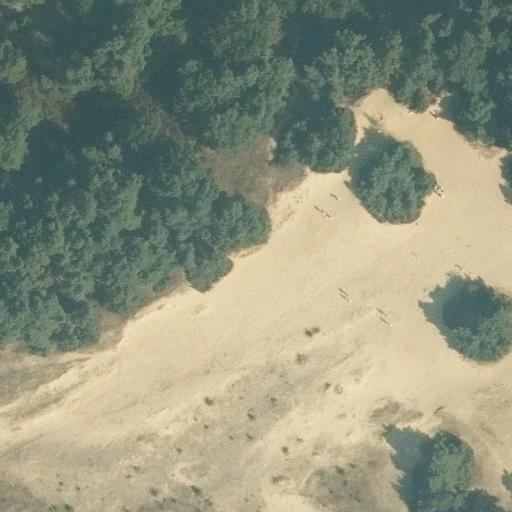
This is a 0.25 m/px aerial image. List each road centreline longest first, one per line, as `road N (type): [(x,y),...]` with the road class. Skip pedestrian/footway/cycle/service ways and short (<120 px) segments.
road 1 (track): [(511,487),(415,321)]
road 2 (track): [(280,511),(193,414)]
